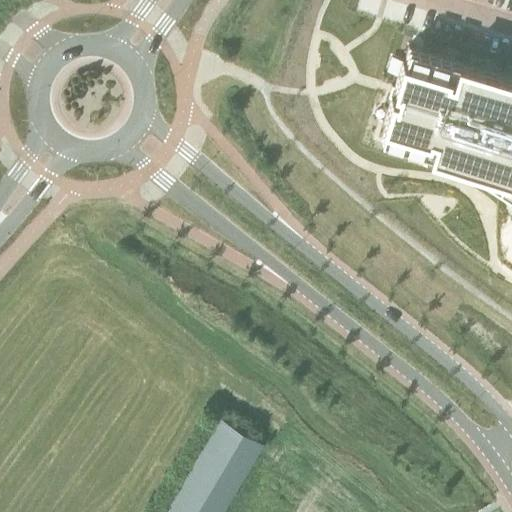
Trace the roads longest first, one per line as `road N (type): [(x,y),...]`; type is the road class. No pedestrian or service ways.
road 1 (unclassified): [(511,430),(458,371),(141,112)]
road 2 (unclassified): [(117,144),(424,385),(490,453)]
road 3 (tertiary): [(107,49),(78,47),(46,70),(37,107),(48,131)]
